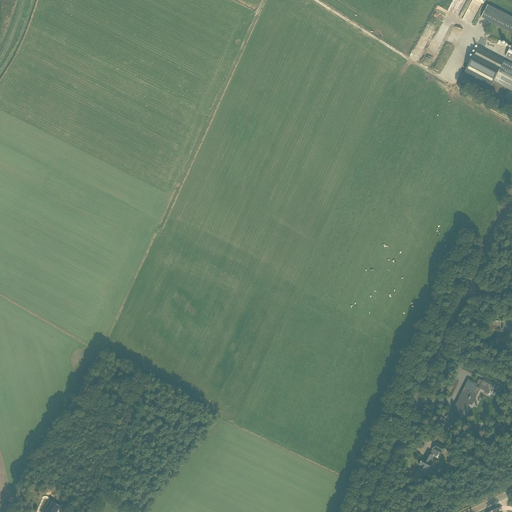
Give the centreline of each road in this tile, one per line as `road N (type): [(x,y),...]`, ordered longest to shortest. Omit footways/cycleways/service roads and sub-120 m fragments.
road 1 (unclassified): [(366,511),(511,199)]
road 2 (track): [(80,397),(135,399),(95,511)]
road 3 (unknown): [(511,119),(458,76),(477,31)]
